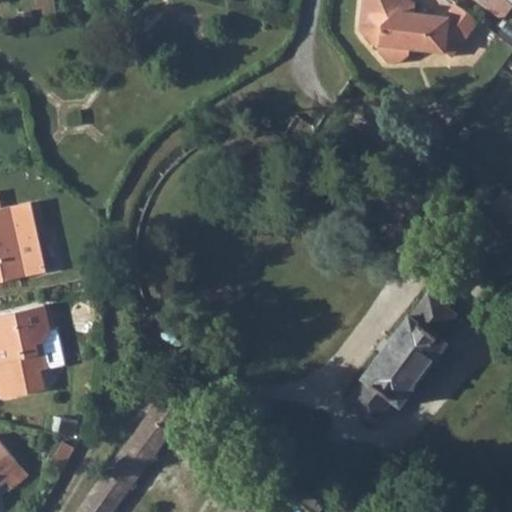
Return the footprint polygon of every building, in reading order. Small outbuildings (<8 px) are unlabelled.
[(469,32),(449,17),(415,11),(412,9),(413,2),(410,0),(356,0),(352,27),(361,38),(373,40),(371,53),(375,59),(393,61),(403,54),(405,45),(441,50),(450,55),(469,32)] [(511,0),(479,0),(495,13),(503,14),(511,2),(511,0)] [(454,4),(446,14),(449,17),(469,32),(478,22),(454,4)] [(511,193),(507,190),(486,219),(511,237),(511,193)] [(0,271),(18,268),(4,200),(0,201),(0,271)] [(368,375),(350,400),(377,420),(394,395),(399,396),(444,335),(441,332),(458,309),(431,289),(414,311),(411,309),(364,372),(368,375)] [(41,298),(0,305),(0,383),(1,390),(42,382),(38,362),(44,360),(39,337),(47,323),(41,298)] [(138,377),(127,394),(142,396),(149,385),(138,377)] [(155,390),(147,400),(154,406),(126,444),(117,438),(107,456),(113,462),(92,493),(78,511),(111,511),(177,423),(182,427),(190,416),(155,390)] [(0,478),(4,474),(0,469),(0,464),(13,454),(0,439),(0,478)] [(262,511),(281,485),(260,469),(228,511),(262,511)]
